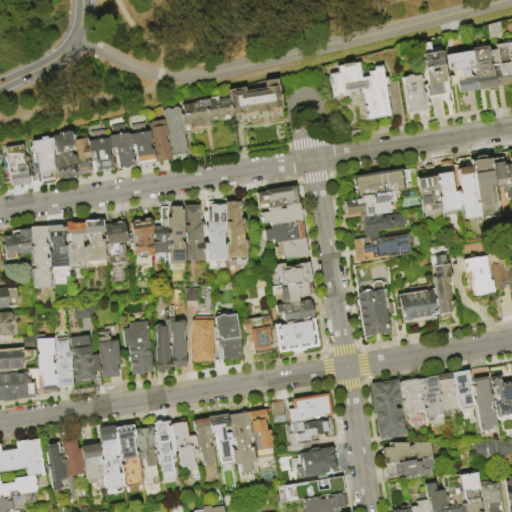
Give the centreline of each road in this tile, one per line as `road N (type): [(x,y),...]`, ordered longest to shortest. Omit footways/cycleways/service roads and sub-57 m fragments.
road 1 (residential): [(511,340),(0,423)]
road 2 (residential): [(510,0),(197,77),(146,72),(78,40)]
road 3 (residential): [(312,160),(368,511)]
road 4 (residential): [(312,160),(0,210)]
road 5 (residential): [(511,128),(312,160)]
road 6 (residential): [(312,160),(321,147),(315,102),(301,94),(290,106),(296,146),(312,160)]
road 7 (tertiary): [(82,0),(78,40),(0,85)]
